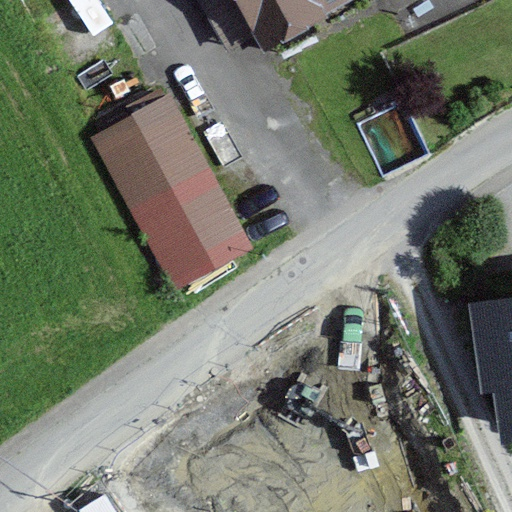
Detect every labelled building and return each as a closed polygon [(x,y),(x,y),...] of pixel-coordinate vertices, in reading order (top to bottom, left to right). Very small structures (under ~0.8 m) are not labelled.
[(22,0),(34,23),(79,0),(22,0)] [(71,69),(128,38),(107,0),(93,0),(47,25),(71,69)] [(245,0),(261,28),(311,0),(245,0)] [(97,140),(175,283),(246,244),(168,101),(97,140)] [(511,386),(511,308),(503,309),(511,386)] [(241,511),(425,511),(359,374),(209,446),(214,457),(189,469),(209,511),(219,511),(237,503),(241,511)] [(85,490),(99,511),(152,511),(191,487),(160,440),(85,490)]
